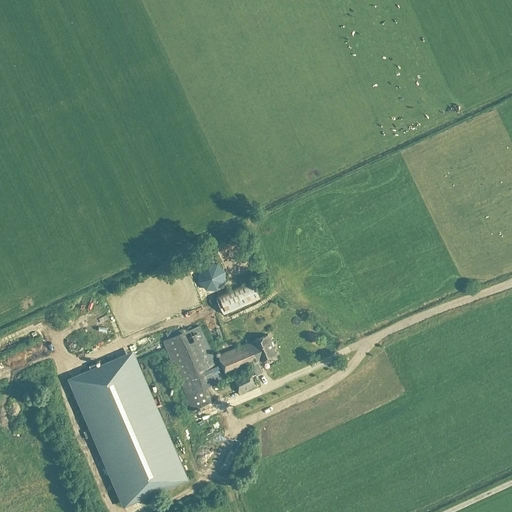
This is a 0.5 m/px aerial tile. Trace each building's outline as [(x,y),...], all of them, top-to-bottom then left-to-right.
[(207,268),(195,279),(209,294),(214,289),(217,292),(224,286),(207,268)] [(223,316),(260,300),(250,280),(214,296),(223,316)] [(260,362),(276,355),(267,335),(252,341),(252,342),(218,356),(221,364),(217,367),(199,326),(161,342),(192,410),(210,402),(204,389),(223,381),(218,369),(223,367),(226,376),(251,366),(255,376),(261,373),(257,363),(260,362)] [(218,343),(223,342),(220,331),(215,333),(218,343)] [(16,334),(9,338),(11,343),(19,340),(16,334)] [(27,339),(30,346),(37,342),(34,336),(27,339)] [(187,487),(138,355),(72,379),(121,511),(187,487)] [(239,395),(255,387),(249,371),(233,379),(239,395)]
